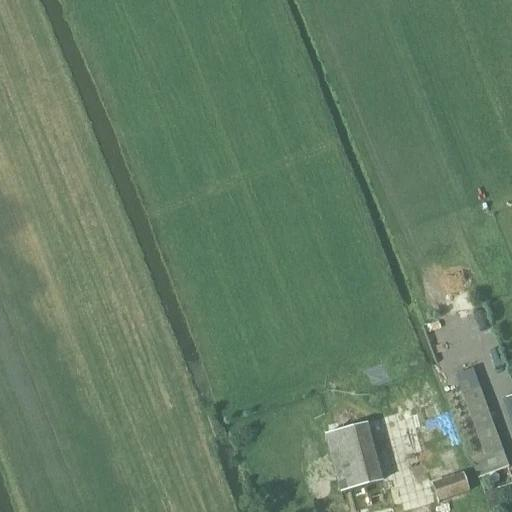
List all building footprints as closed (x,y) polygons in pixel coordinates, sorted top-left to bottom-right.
[(493,476),(510,470),(481,389),(463,395),(493,476)] [(343,495),(382,485),(367,426),(328,436),(343,495)] [(440,504),(472,493),(466,476),(434,487),(440,504)] [(505,511),(499,491),(487,495),(492,511),(505,511)] [(355,510),(355,511),(395,511),(390,493),(367,500),(369,507),(355,510)]
